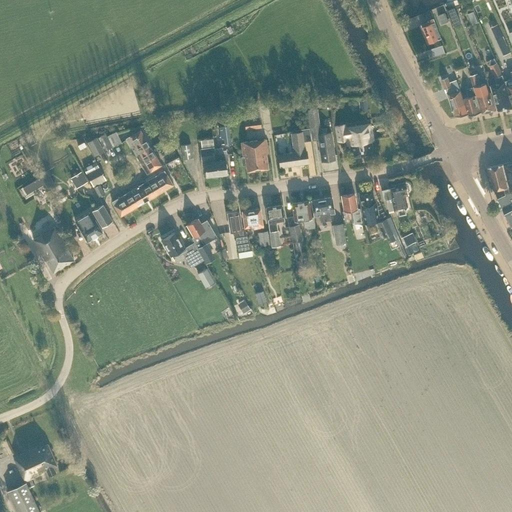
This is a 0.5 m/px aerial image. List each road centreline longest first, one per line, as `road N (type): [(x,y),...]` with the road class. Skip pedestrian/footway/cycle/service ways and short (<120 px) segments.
road 1 (unclassified): [(0,418),(41,401),(60,382),(69,342),(59,285),(120,238),(213,195),(349,177),(452,151)]
road 2 (primary): [(452,151),(373,0)]
road 3 (primary): [(511,259),(452,151)]
